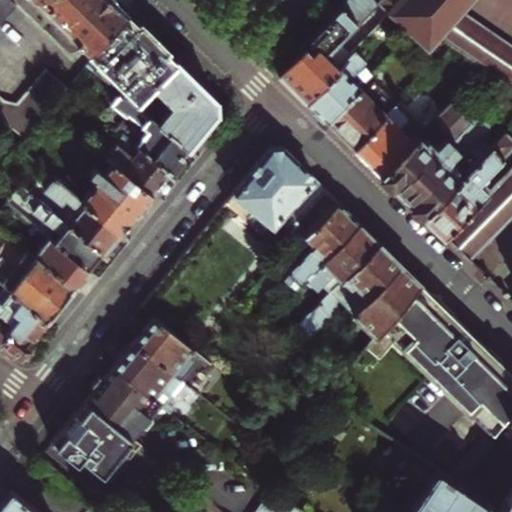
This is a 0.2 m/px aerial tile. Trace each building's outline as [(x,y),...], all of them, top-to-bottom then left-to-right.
[(41,0),(87,45),(124,7),(116,0),(41,0)] [(305,99),(349,54),(336,40),(355,21),(360,25),(379,5),(376,1),(374,0),(345,0),(276,70),(288,83),(305,99)] [(427,50),(440,36),(462,10),(470,0),(377,0),(376,1),(379,5),(427,50)] [(146,28),(124,7),(87,45),(86,47),(95,56),(85,62),(119,90),(131,100),(150,81),(174,56),(146,28)] [(444,235),(469,261),(511,217),(511,43),(462,10),(440,36),(511,85),(511,167),(487,192),(444,235)] [(326,120),(358,87),(347,77),(365,59),(354,48),(349,54),(305,99),(317,111),(326,120)] [(197,77),(174,56),(150,81),(173,103),(158,122),(184,144),(187,146),(218,110),(216,96),(197,77)] [(0,120),(2,118),(23,137),(66,85),(44,67),(16,101),(4,100),(0,96),(0,120)] [(353,146),(395,103),(373,80),(377,76),(373,72),(358,87),(326,120),(340,133),(353,146)] [(180,149),(184,144),(158,122),(131,100),(119,90),(111,100),(125,111),(114,125),(122,131),(169,169),(173,173),(182,162),(187,156),(182,153),(183,151),(180,149)] [(380,172),(412,139),(426,125),(399,99),(395,103),(353,146),(366,159),(380,172)] [(424,215),(465,171),(456,161),(488,128),(490,120),(484,115),(479,114),(476,115),(471,120),(450,100),(433,118),(453,138),(438,154),(434,151),(422,149),(412,139),(380,172),(403,194),(424,215)] [(161,179),(169,169),(122,131),(105,153),(112,159),(151,190),(161,179)] [(433,225),(444,235),(487,192),(477,182),(511,146),(511,138),(505,131),(465,171),(424,215),(433,225)] [(298,240),(302,236),(337,201),(303,168),(282,147),(270,148),(233,194),(272,225),(275,222),(298,240)] [(136,210),(151,190),(112,159),(102,171),(94,165),(90,170),(97,177),(80,198),(120,230),(136,210)] [(111,240),(120,230),(80,198),(44,168),(40,172),(46,177),(44,179),(49,183),(44,189),(60,203),(53,212),(102,251),(111,240)] [(96,259),(102,251),(53,212),(39,200),(32,210),(43,219),(36,227),(49,237),(88,269),(96,259)] [(297,284),(305,277),(358,222),(347,211),(337,201),(302,236),(311,245),(287,270),(281,276),(287,282),(291,278),(297,284)] [(320,283),(329,292),(378,242),(368,232),(358,222),(305,277),(310,282),(315,278),(320,283)] [(61,302),(74,286),(35,255),(0,226),(0,280),(4,284),(47,319),(61,302)] [(302,236),(298,240),(278,261),(287,270),(311,245),(302,236)] [(81,277),(88,269),(49,237),(35,255),(74,286),(81,277)] [(337,298),(352,313),(399,262),(387,250),(378,242),(329,292),(298,324),(310,336),(335,311),(334,303),(333,302),(337,298)] [(407,270),(399,262),(352,313),(367,327),(375,334),(419,282),(407,270)] [(297,284),(291,278),(287,282),(293,288),(297,284)] [(315,278),(310,282),(316,287),(320,283),(315,278)] [(330,389),(326,393),(437,468),(451,478),(479,445),(507,413),(511,407),(511,371),(471,332),(419,282),(375,334),(330,389)] [(30,340),(47,319),(4,284),(0,289),(0,342),(18,355),(19,354),(24,353),(30,344),(30,340)] [(133,339),(190,385),(208,363),(152,317),(142,329),(133,339)] [(298,324),(277,345),(300,364),(319,345),(310,336),(298,324)] [(330,389),(375,334),(367,327),(320,381),(330,389)] [(113,364),(160,402),(170,411),(190,385),(133,339),(123,352),(113,364)] [(277,345),(237,386),(294,432),(326,393),(330,389),(320,381),(300,364),(277,345)] [(94,388),(141,425),(148,416),(160,402),(113,364),(107,372),(101,379),(98,376),(90,385),(94,388)] [(141,425),(94,388),(89,394),(84,400),(110,421),(131,438),(141,425)] [(110,421),(84,400),(62,427),(51,441),(77,462),(83,455),(112,479),(140,445),(131,438),(110,421)] [(148,416),(141,425),(145,428),(152,420),(148,416)] [(39,456),(65,477),(77,462),(51,441),(39,456)] [(451,478),(480,497),(503,462),(479,445),(451,478)] [(451,478),(437,468),(408,511),(502,511),(498,509),(480,497),(451,478)] [(511,511),(511,488),(498,509),(502,511),(511,511)] [(0,511),(40,511),(12,489),(0,503),(0,511)] [(279,495),(269,510),(271,511),(296,511),(299,509),(279,495)]
